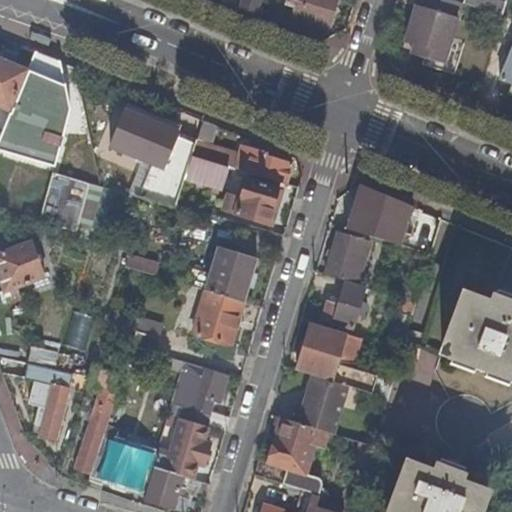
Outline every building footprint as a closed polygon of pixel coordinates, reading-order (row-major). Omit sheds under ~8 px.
[(241,0),(238,9),(257,16),(261,0),(241,0)] [(287,0),(285,7),(294,10),(291,22),(327,33),(336,0),(287,0)] [(461,4),(446,0),(417,0),(404,44),(413,47),(410,56),(443,66),(461,4)] [(501,16),(505,0),(465,0),(464,5),(501,16)] [(511,49),(499,79),(511,84),(507,95),(511,96),(511,49)] [(27,73),(0,62),(0,108),(10,113),(27,73)] [(191,158),(196,143),(173,133),(126,114),(111,151),(148,166),(135,199),(175,210),(189,167),(191,158)] [(216,129),(202,123),(199,134),(213,138),(216,129)] [(213,138),(199,134),(196,143),(191,158),(228,169),(243,173),(286,186),(291,167),(266,159),(267,155),(238,146),(235,156),(210,148),(213,138)] [(292,162),(267,155),(266,159),(291,167),(292,162)] [(191,158),(189,167),(225,178),(228,169),(191,158)] [(74,234),(87,186),(53,176),(40,224),(74,234)] [(239,199),(227,195),(222,212),(266,225),(277,191),(245,181),(239,199)] [(364,187),(353,226),(371,232),(379,208),(392,212),(395,203),(391,200),(382,196),(383,194),(364,187)] [(337,234),(325,277),(344,282),(356,286),(369,244),(337,234)] [(29,240),(0,250),(0,280),(9,306),(19,303),(15,291),(44,281),(29,240)] [(218,248),(204,291),(243,303),(255,260),(218,248)] [(127,255),(125,268),(155,274),(158,261),(127,255)] [(356,286),(344,282),(338,305),(328,302),(322,321),(353,330),(365,289),(356,286)] [(403,285),(399,298),(410,302),(415,288),(403,285)] [(490,304),(463,293),(440,352),(511,379),(511,296),(495,290),(490,304)] [(243,303),(204,291),(191,334),(229,346),(243,303)] [(410,302),(399,298),(397,304),(389,302),(388,306),(412,313),(415,303),(410,302)] [(83,350),(90,316),(75,313),(68,347),(83,350)] [(158,339),(163,324),(140,317),(136,333),(158,339)] [(360,339),(310,324),(295,373),(315,378),(354,389),(371,394),(377,377),(351,369),(360,339)] [(163,341),(109,325),(104,339),(159,356),(163,341)] [(59,355),(31,348),(27,363),(55,369),(59,355)] [(114,359),(99,354),(95,369),(109,373),(114,359)] [(183,363),(169,359),(166,369),(180,373),(183,363)] [(220,374),(183,363),(180,373),(171,404),(209,416),(213,402),(220,402),(227,380),(220,374)] [(58,372),(27,365),(23,379),(34,382),(28,405),(39,407),(34,425),(42,427),(40,437),(56,442),(70,390),(64,389),(67,380),(56,377),(58,372)] [(109,373),(95,369),(89,388),(100,391),(75,469),(91,474),(109,415),(110,416),(118,390),(110,388),(114,375),(109,373)] [(391,381),(377,377),(371,394),(386,398),(391,381)] [(354,389),(315,378),(305,412),(297,410),(293,424),(329,434),(340,438),(354,389)] [(209,416),(171,404),(167,416),(180,420),(205,427),(209,416)] [(205,427),(180,420),(168,456),(157,452),(155,456),(152,468),(155,469),(193,481),(198,466),(204,468),(210,446),(204,444),(209,428),(205,427)] [(293,424),(281,420),(267,465),(258,462),(253,477),(311,495),(315,479),(306,476),(314,448),(324,451),(329,434),(293,424)] [(88,487),(102,493),(106,482),(139,491),(150,454),(115,444),(119,432),(106,428),(88,487)] [(157,452),(159,444),(119,432),(115,444),(150,454),(155,456),(157,452)] [(371,447),(358,443),(351,466),(365,470),(371,447)] [(434,475),(407,465),(389,511),(479,511),(486,494),(458,484),(463,471),(439,462),(434,475)] [(193,481),(155,469),(144,501),(179,511),(190,511),(194,503),(183,499),(185,493),(204,500),(209,486),(193,481)] [(317,481),(315,478),(315,479),(311,495),(305,511),(343,511),(328,507),(326,511),(313,508),(318,489),(318,484),(317,481)]
